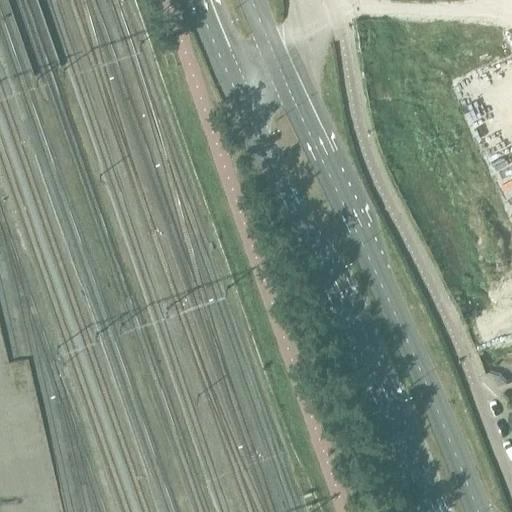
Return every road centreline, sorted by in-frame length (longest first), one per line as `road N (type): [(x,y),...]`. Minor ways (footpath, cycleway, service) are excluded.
road 1 (primary): [(478,511),(280,67)]
road 2 (primary): [(235,88),(342,297),(432,511)]
road 3 (unclassified): [(511,491),(463,377)]
